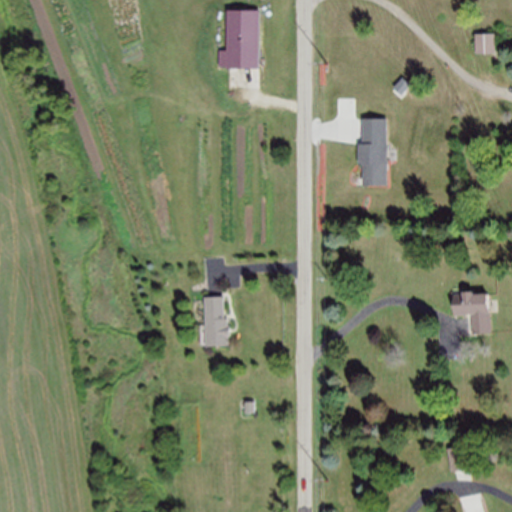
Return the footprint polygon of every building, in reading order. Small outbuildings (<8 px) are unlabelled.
[(258,66),(259,10),(228,9),(227,49),(220,49),(220,65),(258,66)] [(477,32),(477,52),(496,52),(496,32),(477,32)] [(388,117),(388,183),(363,183),(363,162),(358,162),(358,142),(364,142),(364,117),(388,117)] [(492,293),(493,334),(474,335),(473,312),(458,312),(457,294),(492,293)] [(229,344),(229,319),(224,319),(224,296),(206,296),(206,344),(229,344)] [(448,447),(452,469),(474,466),(470,443),(448,447)] [(463,511),(485,511),(485,494),(463,494),(463,511)]
